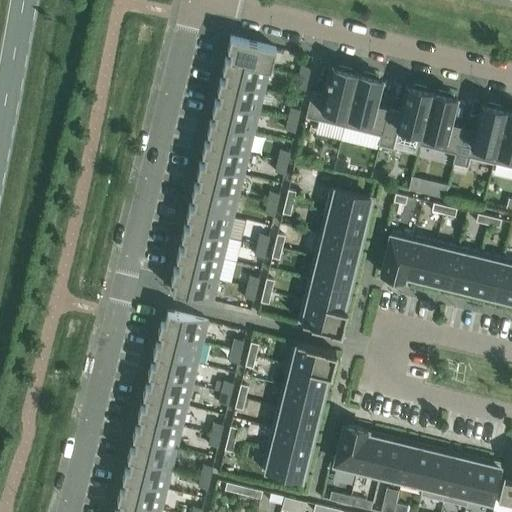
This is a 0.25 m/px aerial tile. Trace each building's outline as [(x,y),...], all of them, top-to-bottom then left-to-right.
[(231,48),(229,57),(271,67),(276,46),(231,35),(228,47),(231,48)] [(226,69),(224,78),(264,88),(268,68),(270,69),(271,67),(229,57),(225,56),(222,68),(226,69)] [(307,77),(310,66),(301,64),(298,75),(307,77)] [(326,93),(312,90),(305,116),(344,125),(357,72),(352,71),(352,68),(339,65),(338,68),(332,66),(329,78),(328,78),(327,82),(328,82),(326,93)] [(344,125),(380,134),(381,134),(388,108),(375,105),(382,78),(376,77),(376,74),(363,70),(362,74),(357,72),(344,125)] [(307,77),(298,75),(296,86),(305,88),(307,77)] [(221,90),(219,99),(258,109),(264,88),(224,78),(220,77),(217,89),(221,90)] [(400,111),(388,108),(381,134),(380,134),(378,143),(393,147),(398,127),(421,132),(432,90),(426,89),(427,86),(414,83),(413,86),(407,84),(400,111)] [(418,143),(419,143),(455,152),(456,153),(462,127),(450,124),(457,97),(450,95),(451,92),(438,89),(437,92),(432,90),(421,132),(418,143)] [(216,111),(214,120),(253,130),(258,109),(219,99),(215,98),(212,110),(216,111)] [(475,130),(462,127),(456,153),(455,152),(452,162),(454,162),(467,165),(470,156),(493,162),(506,109),(501,107),(502,104),(488,101),(488,104),(481,103),(475,130)] [(297,119),(300,108),(291,106),(288,117),(297,119)] [(511,108),(511,110),(506,109),(493,162),(511,166),(511,108)] [(297,119),(288,117),(285,128),(294,130),(297,119)] [(211,132),(209,141),(248,151),(253,130),(214,120),(210,119),(207,131),(211,132)] [(206,153),(204,162),(243,172),(248,151),(209,141),(205,140),(202,152),(206,153)] [(287,161),(290,150),(281,148),(278,159),(287,161)] [(287,161),(278,159),(275,170),(284,172),(287,161)] [(201,174),(198,183),(238,193),(243,172),(204,162),(200,161),(197,173),(201,174)] [(377,170),(375,178),(387,181),(389,173),(377,170)] [(446,196),(449,183),(412,174),(409,187),(446,196)] [(195,195),(193,204),(233,214),(238,193),(198,183),(195,182),(192,194),(195,195)] [(370,196),(330,186),(324,209),(368,220),(371,207),(368,207),(370,196)] [(285,200),(293,202),(296,190),(288,188),(285,200)] [(277,203),(279,192),(270,190),(268,201),(277,203)] [(407,195),(395,192),(393,200),(405,203),(407,195)] [(511,198),(504,197),(500,210),(511,213),(511,198)] [(285,200),(282,212),(290,213),(293,202),(285,200)] [(277,203),(268,201),(265,212),(274,214),(277,203)] [(431,209),(443,212),(445,204),(433,201),(431,209)] [(190,216),(188,225),(228,235),(233,214),(193,204),(189,203),(186,215),(190,216)] [(445,204),(443,212),(455,215),(457,207),(445,204)] [(368,220),(324,209),(319,232),(359,241),(361,232),(365,233),(368,220)] [(476,220),(487,223),(489,215),(477,212),(476,220)] [(489,215),(487,223),(499,226),(501,218),(489,215)] [(185,237),(183,246),(222,256),(228,235),(188,225),(184,224),(181,236),(185,237)] [(391,228),(381,272),(385,273),(404,278),(405,274),(415,234),(391,228)] [(266,245),(269,234),(260,232),(257,243),(266,245)] [(274,244),(282,246),(285,234),(277,232),(274,244)] [(359,241),(319,232),(314,254),(357,264),(360,252),(357,251),(359,241)] [(426,283),(436,239),(415,234),(405,274),(414,276),(413,280),(426,283)] [(449,285),(459,245),(436,239),(426,283),(438,286),(439,282),(449,285)] [(266,245),(257,243),(255,254),(264,256),(266,245)] [(282,246),(274,244),(271,256),(279,258),(282,246)] [(180,258),(178,267),(217,277),(222,256),(183,246),(179,245),(176,257),(180,258)] [(457,290),(470,294),(481,250),(459,245),(449,285),(458,287),(457,290)] [(493,296),(503,256),(481,250),(470,294),(483,297),(484,293),(493,296)] [(357,264),(314,254),(308,276),(348,286),(350,276),(354,277),(357,264)] [(511,257),(503,256),(493,296),(503,298),(502,301),(511,303),(511,257)] [(217,277),(178,267),(174,266),(171,278),(175,279),(172,290),(213,299),(212,298),(217,277)] [(256,287),(259,276),(250,274),(247,285),(256,287)] [(303,298),(346,309),(349,296),(346,295),(348,286),(308,276),(303,298)] [(266,277),(263,288),(271,290),(274,279),(266,277)] [(256,287),(247,285),(244,296),(253,298),(256,287)] [(263,288),(260,300),(268,302),(271,290),(263,288)] [(297,320),(341,331),(346,309),(303,298),(297,320)] [(208,320),(208,319),(167,309),(165,320),(161,319),(158,331),(162,332),(202,342),(207,320),(208,320)] [(202,342),(162,332),(160,341),(156,340),(153,352),(157,353),(196,362),(202,342)] [(234,337),(232,348),(241,350),(243,339),(234,337)] [(287,361),(331,372),(336,350),(293,340),(290,351),(287,361)] [(248,352),(256,354),(258,343),(251,341),(248,352)] [(241,350),(232,348),(229,359),(238,361),(241,350)] [(256,354),(248,352),(245,364),(253,366),(256,354)] [(196,362),(157,353),(155,362),(151,361),(148,373),(152,374),(191,384),(196,362)] [(331,372),(287,361),(282,383),(322,393),(324,383),(328,384),(331,372)] [(191,384),(152,374),(150,383),(146,382),(143,394),(147,395),(186,404),(191,384)] [(224,379),(221,390),(230,392),(233,381),(224,379)] [(237,394),(245,396),(248,385),(240,383),(237,394)] [(322,393),(282,383),(277,404),(320,415),(323,403),(320,402),(322,393)] [(230,392),(221,390),(219,401),(228,403),(230,392)] [(237,394),(235,406),(242,408),(245,396),(237,394)] [(186,404),(147,395),(144,404),(141,403),(138,415),(141,416),(181,425),(186,404)] [(320,415),(277,404),(272,425),(312,435),(314,425),(317,426),(320,415)] [(181,425),(141,416),(139,425),(135,424),(132,436),(136,437),(176,446),(181,425)] [(214,421),(211,432),(220,434),(223,423),(214,421)] [(333,467),(356,472),(366,429),(344,423),(334,462),(333,467)] [(230,425),(227,436),(235,438),(238,426),(230,425)] [(267,446),(310,457),(313,445),(309,444),(312,435),(272,425),(267,446)] [(379,473),(389,434),(376,431),(375,435),(366,432),(367,429),(366,429),(356,472),(379,478),(380,473),(379,473)] [(220,434),(211,432),(208,443),(217,445),(220,434)] [(401,437),(389,434),(379,473),(380,473),(401,479),(410,443),(400,441),(401,437)] [(235,438),(227,436),(224,448),(232,450),(235,438)] [(176,446),(136,437),(134,446),(130,445),(127,457),(131,458),(171,467),(176,446)] [(419,445),(410,443),(401,479),(423,484),(433,445),(420,442),(419,445)] [(423,484),(420,493),(443,499),(454,454),(445,452),(445,448),(433,445),(423,484)] [(267,446),(261,468),(301,478),(304,467),(307,468),(310,457),(267,446)] [(464,456),(454,454),(443,499),(466,504),(469,495),(468,495),(477,456),(465,453),(464,456)] [(468,495),(469,495),(491,500),(499,465),(489,463),(490,459),(477,456),(468,495)] [(171,467),(131,458),(129,467),(125,466),(122,478),(126,479),(166,488),(171,467)] [(204,463),(201,474),(210,476),(213,465),(204,463)] [(210,476),(201,474),(198,485),(207,487),(210,476)] [(511,479),(504,477),(498,503),(511,506),(511,503),(511,479)] [(166,488),(126,479),(124,488),(120,487),(117,499),(121,500),(161,509),(166,488)] [(224,488),(238,492),(240,484),(226,480),(224,488)] [(240,484),(238,492),(251,495),(259,497),(261,489),(253,487),(240,484)] [(269,499),(282,502),(284,495),(270,491),(269,499)] [(349,502),(351,493),(339,491),(337,499),(349,502)] [(362,506),(364,497),(351,493),(349,502),(362,506)] [(282,502),(281,507),(299,511),(302,511),(306,500),(298,498),(284,495),(282,502)] [(384,499),(381,510),(388,511),(392,511),(396,501),(384,499)] [(159,511),(161,509),(121,500),(119,509),(115,508),(113,511),(159,511)] [(396,501),(392,511),(405,511),(407,504),(396,501)] [(313,510),(321,511),(326,511),(328,505),(315,502),(313,510)]
